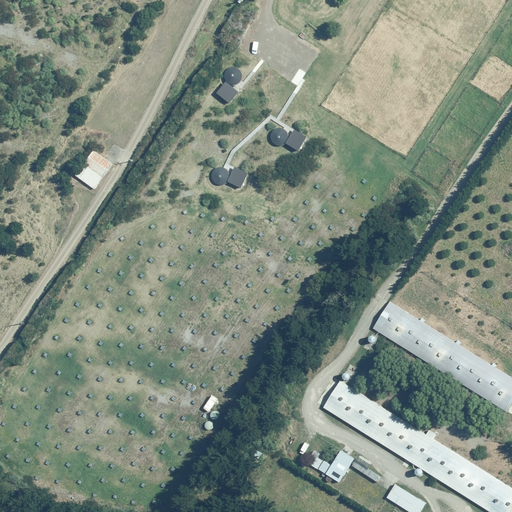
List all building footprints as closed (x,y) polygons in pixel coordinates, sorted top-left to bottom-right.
[(235,68),(231,68),(227,70),(225,73),(225,78),(227,81),(231,84),(235,84),(239,82),(241,78),(241,74),(239,70),(235,68)] [(238,91),(226,81),(217,92),(229,102),(238,91)] [(282,128),(277,128),(274,130),(272,134),(272,138),(274,142),(277,144),(281,145),(285,143),(288,139),(288,134),(286,131),(282,128)] [(307,137),(294,129),(286,144),(299,151),(307,137)] [(112,164),(94,151),(77,176),(95,188),(112,164)] [(222,168),(218,168),(214,170),(212,174),(212,178),(214,182),(217,184),(222,184),(226,182),(228,178),(228,174),(226,170),(222,168)] [(247,174),(234,168),(227,181),(240,187),(247,174)] [(511,401),(511,377),(389,300),(372,328),(506,411),(511,401)] [(505,511),(511,502),(511,488),(341,381),(324,407),(490,511),(505,511)] [(340,482),(354,458),(342,451),(332,467),(318,458),(321,454),(315,450),(312,455),(309,453),(306,458),(309,460),(307,462),(340,482)] [(359,453),(350,466),(382,486),(371,503),(378,508),(398,478),(359,453)] [(420,511),(426,503),(396,484),(387,497),(410,511),(420,511)]
